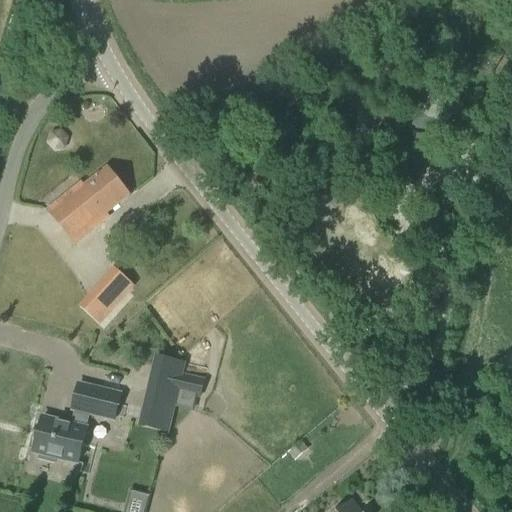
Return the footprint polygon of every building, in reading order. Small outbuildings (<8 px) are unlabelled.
[(410,132),(434,143),(442,127),(418,115),(410,132)] [(413,187),(434,144),(410,132),(390,176),(413,187)] [(130,196),(107,167),(83,186),(81,183),(46,211),(75,246),(109,218),(107,214),(130,196)] [(99,325),(134,287),(113,268),(78,306),(99,325)] [(205,380),(177,374),(173,391),(177,392),(174,407),(193,411),(196,396),(201,397),(205,380)] [(71,408),(74,409),(71,425),(41,417),(33,451),(39,452),(38,458),(54,462),(55,456),(78,462),(90,413),(114,419),(120,394),(77,384),(71,408)] [(359,511),(352,502),(339,511),(359,511)]
